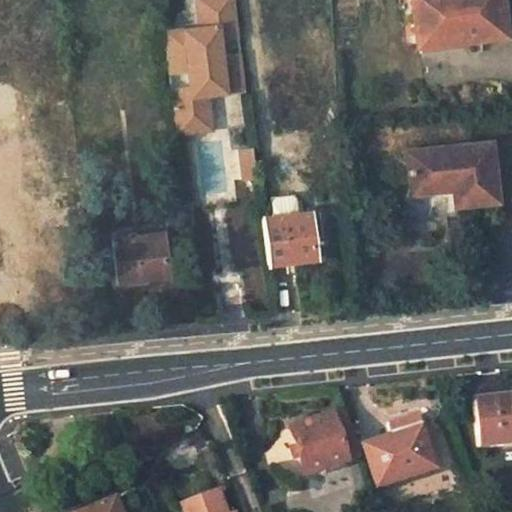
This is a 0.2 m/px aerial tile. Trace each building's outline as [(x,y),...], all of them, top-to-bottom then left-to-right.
[(504,36),(500,0),(411,0),(415,35),(458,30),(458,40),(504,36)] [(176,143),(214,138),(212,115),(247,111),(243,74),(224,77),(222,63),(241,61),(236,14),(198,18),(202,49),(166,53),(171,97),(188,95),(189,108),(172,109),(176,143)] [(415,35),(416,51),(459,47),(458,40),(458,30),(415,35)] [(308,127),(300,57),(265,61),(273,130),(308,127)] [(216,151),(214,138),(176,143),(178,156),(216,151)] [(493,140),(409,149),(413,191),(459,186),(460,201),(499,198),(493,140)] [(239,148),(241,162),(254,160),(253,146),(239,148)] [(60,201),(56,164),(43,165),(42,156),(36,150),(10,153),(6,161),(12,211),(32,209),(33,211),(48,209),(47,203),(60,201)] [(243,177),(256,175),(254,160),(241,162),(243,177)] [(267,269),(313,263),(307,216),(292,218),(291,205),(287,202),(272,204),(270,207),(272,220),(261,221),(267,269)] [(167,278),(161,233),(113,238),(119,284),(167,278)] [(242,264),(245,299),(266,297),(263,262),(242,264)] [(511,443),(511,397),(474,402),(479,447),(511,443)] [(345,411),(344,411),(290,429),(304,475),(360,457),(345,411)] [(433,470),(416,417),(387,426),(391,439),(363,447),(376,488),(433,470)] [(391,439),(387,426),(360,435),(363,447),(391,439)] [(225,511),(218,493),(182,505),(184,511),(225,511)] [(117,511),(112,499),(81,511),(117,511)]
